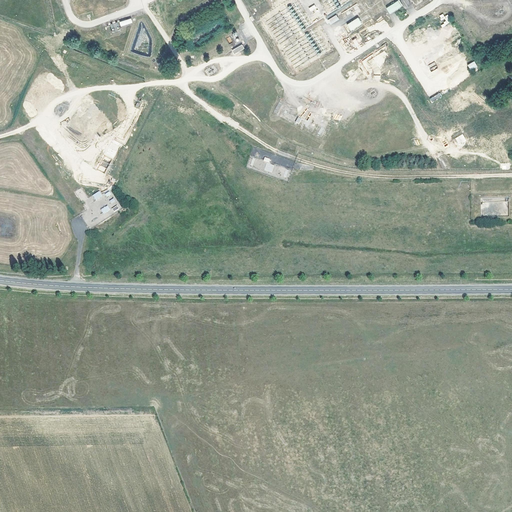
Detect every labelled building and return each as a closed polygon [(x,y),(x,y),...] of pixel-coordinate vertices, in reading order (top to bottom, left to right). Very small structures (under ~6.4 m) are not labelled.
[(385,11),(389,17),(402,8),(398,2),(385,11)] [(331,24),(339,19),(336,14),(328,20),(331,24)] [(358,19),(345,27),(350,34),(362,26),(358,19)] [(242,44),(232,50),(234,54),(244,49),(242,44)] [(471,71),(477,67),(474,61),(467,65),(471,71)] [(431,71),(437,67),(434,62),(428,65),(431,71)] [(432,103),(442,96),(439,92),(429,99),(432,103)] [(458,145),(466,141),(463,134),(455,138),(458,145)] [(100,191),(92,194),(95,200),(102,197),(100,191)] [(104,214),(110,209),(107,205),(101,209),(104,214)]
